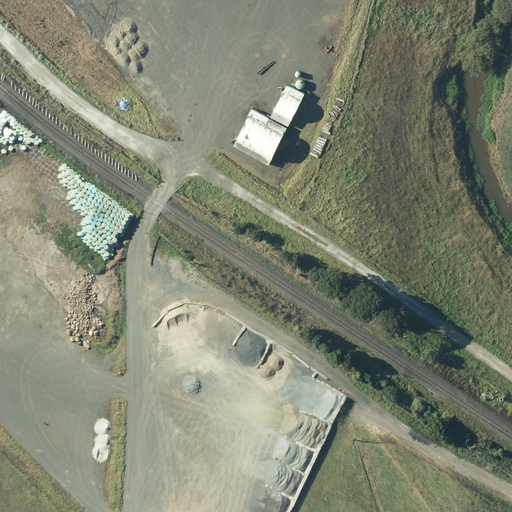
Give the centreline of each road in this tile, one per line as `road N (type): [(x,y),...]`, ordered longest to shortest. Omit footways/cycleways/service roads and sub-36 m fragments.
road 1 (track): [(129,511),(137,240),(250,0)]
road 2 (track): [(175,167),(41,80),(0,37)]
